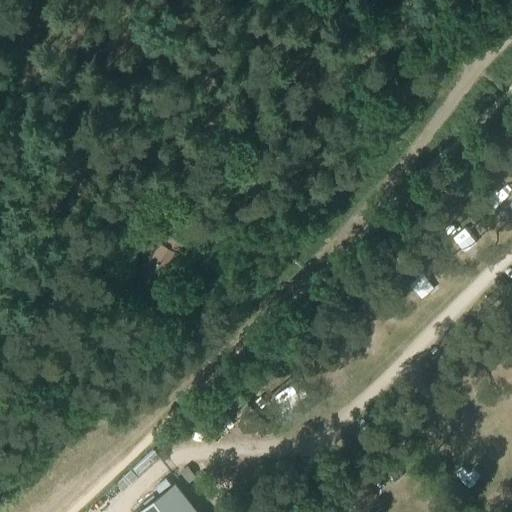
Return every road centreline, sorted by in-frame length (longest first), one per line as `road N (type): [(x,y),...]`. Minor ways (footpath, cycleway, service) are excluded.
road 1 (track): [(511,26),(43,511)]
road 2 (unknown): [(33,0),(24,119),(0,256)]
